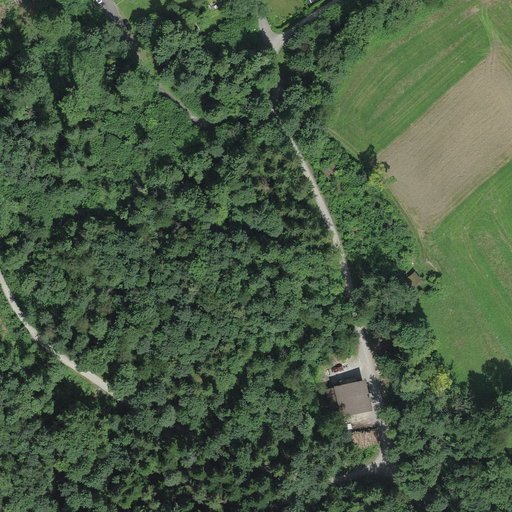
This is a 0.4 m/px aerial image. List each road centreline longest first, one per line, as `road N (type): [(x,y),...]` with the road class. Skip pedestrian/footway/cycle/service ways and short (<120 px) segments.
road 1 (track): [(0,276),(28,327),(59,355),(262,469),(324,480),(363,472),(386,455)]
road 2 (track): [(269,103),(340,247),(386,455),(411,511)]
road 3 (track): [(272,96),(360,160),(448,287)]
road 4 (track): [(78,368),(53,418),(64,511)]
